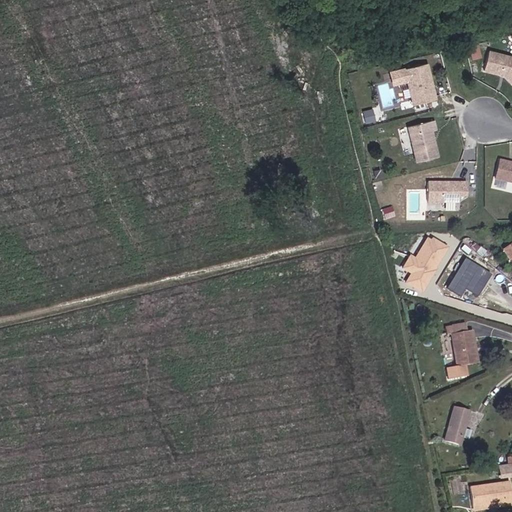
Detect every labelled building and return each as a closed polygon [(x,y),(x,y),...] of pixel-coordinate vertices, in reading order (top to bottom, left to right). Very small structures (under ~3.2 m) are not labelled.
[(488,56),(486,43),(478,45),(480,57),(488,56)] [(511,53),(496,49),(491,68),(511,74),(511,53)] [(437,83),(436,78),(438,77),(434,60),(412,65),(420,101),(442,96),(439,82),(437,83)] [(381,115),(379,103),(369,105),(372,117),(381,115)] [(439,136),(437,127),(441,126),(439,117),(413,122),(421,158),(443,153),(440,140),(438,140),(437,136),(439,136)] [(511,181),(511,161),(504,158),(496,175),(511,181)] [(470,193),(471,180),(454,179),(451,181),(449,181),(449,179),(431,179),(431,198),(461,199),(461,193),(470,193)] [(410,255),(402,269),(411,274),(405,283),(421,292),(445,249),(426,238),(414,258),(410,255)] [(461,292),(479,268),(468,259),(449,284),(461,292)] [(462,334),(475,332),(473,322),(460,324),(462,334)] [(461,372),(482,368),(475,332),(462,334),(460,324),(446,326),(448,337),(454,335),(461,372)] [(447,439),(463,443),(472,412),(457,407),(447,439)] [(499,479),(511,477),(511,457),(506,458),(507,464),(497,466),(499,479)] [(476,506),(511,503),(509,482),(474,486),(476,506)] [(476,511),(511,507),(511,504),(511,503),(476,506),(476,511)]
